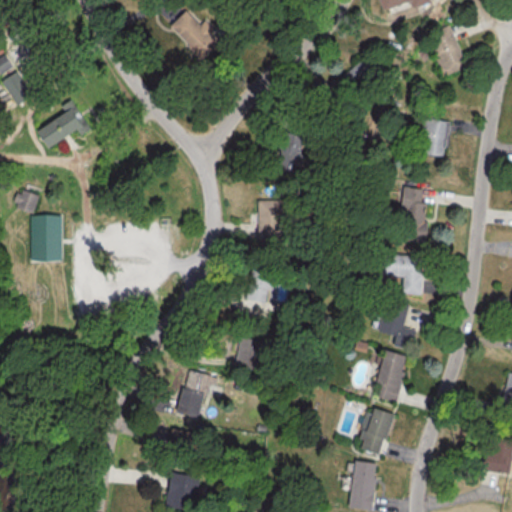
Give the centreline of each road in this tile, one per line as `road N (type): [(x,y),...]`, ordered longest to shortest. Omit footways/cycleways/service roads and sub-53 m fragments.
road 1 (residential): [(98,511),(130,378),(193,291),(212,219),(206,178),(85,0)]
road 2 (residential): [(419,511),(428,440),(464,328),(491,117),(511,50)]
road 3 (residential): [(197,164),(257,90),(324,29),(341,0)]
